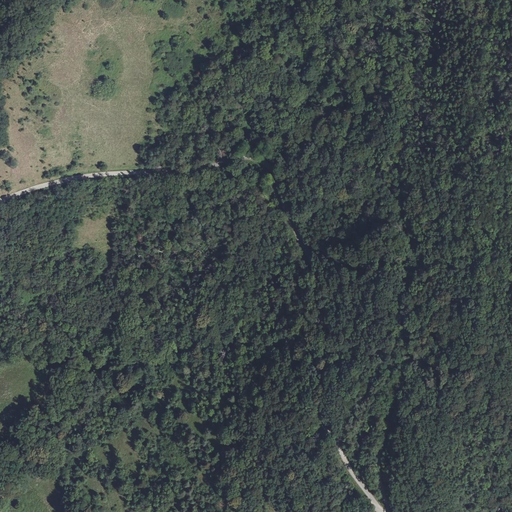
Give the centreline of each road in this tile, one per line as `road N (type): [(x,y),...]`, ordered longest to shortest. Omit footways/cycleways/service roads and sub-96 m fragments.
road 1 (tertiary): [(381,511),(329,424),(327,292),(270,167),(236,157),(191,171),(81,176),(0,199)]
road 2 (track): [(406,0),(416,70),(400,152),(405,373),(378,452),(387,511)]
